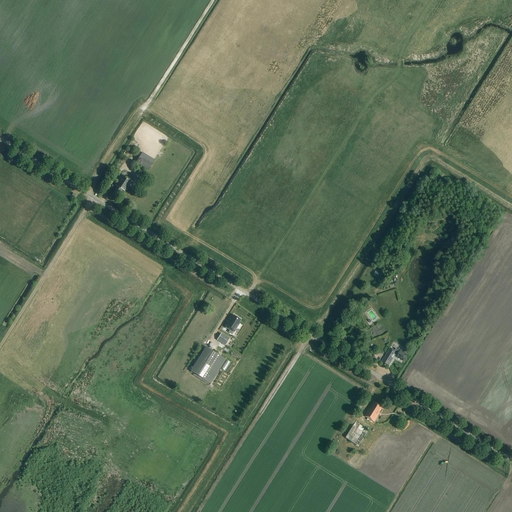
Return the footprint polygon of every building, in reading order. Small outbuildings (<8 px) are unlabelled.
[(148,171),(155,161),(142,153),(136,163),(148,171)] [(132,182),(135,176),(131,174),(128,179),(122,176),(115,186),(117,187),(114,192),(122,196),(126,190),(126,191),(132,182)] [(373,321),(378,318),(373,309),(368,312),(373,321)] [(241,320),(234,315),(232,319),(231,318),(225,327),(230,330),(228,333),(232,335),(233,333),(239,324),(239,323),(241,320)] [(221,334),(217,340),(226,345),(230,339),(221,334)] [(345,343),(348,338),(343,334),(339,340),(345,343)] [(210,384),(225,360),(206,347),(190,371),(210,384)] [(394,351),(390,348),(382,362),(389,366),(389,365),(391,362),(395,355),(397,356),(396,357),(403,361),(407,354),(400,350),(400,351),(396,349),(394,351)] [(370,408),(365,416),(375,422),(380,414),(379,414),(383,407),(374,402),(370,408)] [(360,447),(369,431),(356,422),(346,438),(360,447)]
